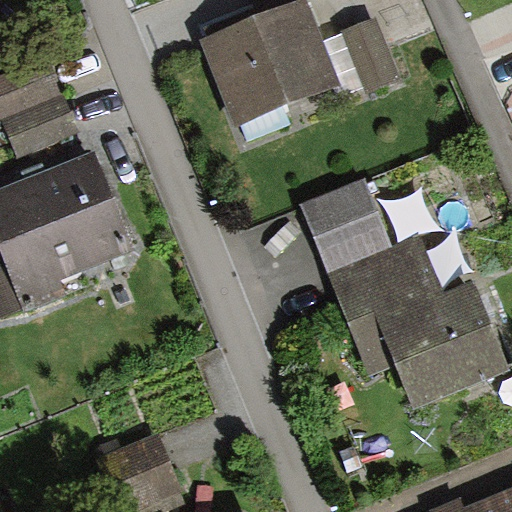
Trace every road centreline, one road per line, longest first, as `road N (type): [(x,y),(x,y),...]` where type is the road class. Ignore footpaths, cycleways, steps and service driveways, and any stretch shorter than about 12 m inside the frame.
road 1 (residential): [(309,511),(106,0)]
road 2 (residential): [(441,0),(511,165)]
